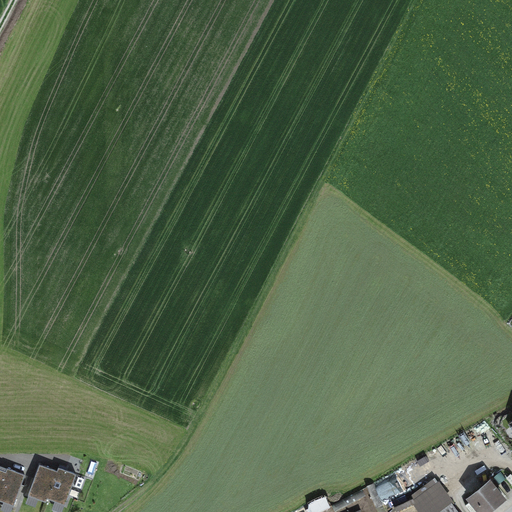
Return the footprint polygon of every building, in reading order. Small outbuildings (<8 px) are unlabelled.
[(39,464),(28,495),(45,501),(54,477),(55,477),(57,471),(39,464)] [(54,477),(47,498),(65,504),(76,474),(59,467),(55,477),(54,477)] [(0,499),(13,505),(25,474),(7,468),(6,471),(0,469),(0,499)] [(469,498),(471,500),(480,511),(484,511),(502,497),(490,482),(469,498)] [(378,511),(385,511),(374,483),(368,486),(378,511)] [(361,490),(332,505),(335,511),(364,496),(361,490)] [(458,511),(449,500),(433,511),(458,511)] [(470,511),(480,511),(471,500),(465,505),(470,511)]
